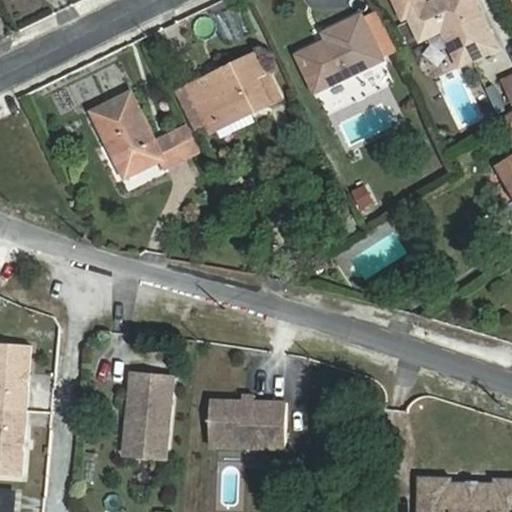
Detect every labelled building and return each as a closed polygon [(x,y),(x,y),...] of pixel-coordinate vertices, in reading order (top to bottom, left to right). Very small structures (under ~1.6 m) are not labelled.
[(394,0),(404,18),(410,15),(422,41),(443,30),(461,67),(498,49),(473,0),(440,0),(427,7),(423,0),(394,0)] [(398,54),(379,14),(364,21),(383,61),(398,54)] [(331,42),(298,57),(315,93),(383,61),(364,21),(362,18),(328,34),(331,42)] [(192,87),(210,125),(263,99),(266,106),(280,100),(258,55),(192,87)] [(123,182),(166,161),(155,139),(131,90),(88,112),(123,182)] [(201,154),(186,124),(155,139),(166,161),(170,169),(201,154)] [(511,161),(500,169),(511,187),(511,161)] [(363,210),(377,203),(367,184),(353,190),(363,210)] [(33,345),(0,342),(0,408),(27,411),(33,345)] [(174,379),(135,375),(127,455),(167,459),(174,379)] [(244,403),(212,402),(211,448),(287,449),(288,403),(256,403),(244,403)] [(27,411),(0,408),(0,474),(22,477),(27,411)] [(453,479),(421,479),(419,511),(511,511),(511,480),(496,480),(496,483),(475,483),(453,483),(453,479)] [(16,511),(18,489),(0,487),(0,511),(16,511)]
